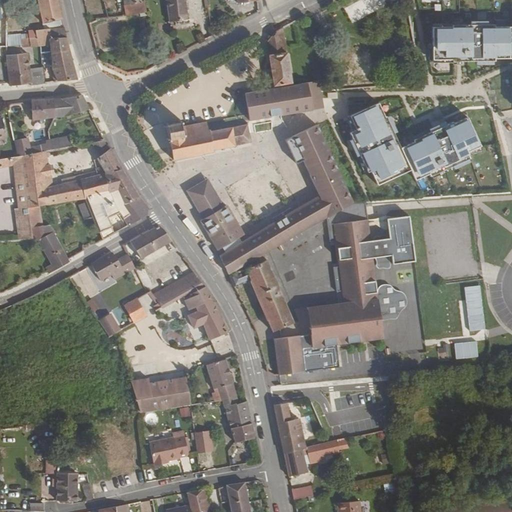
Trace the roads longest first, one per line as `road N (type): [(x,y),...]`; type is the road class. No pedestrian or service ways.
road 1 (tertiary): [(274,470),(241,327),(165,212)]
road 2 (residential): [(106,101),(306,0)]
road 3 (residential): [(63,511),(274,470)]
road 4 (tertiary): [(0,299),(60,275),(165,212)]
road 5 (tertiary): [(165,212),(132,163),(106,101)]
